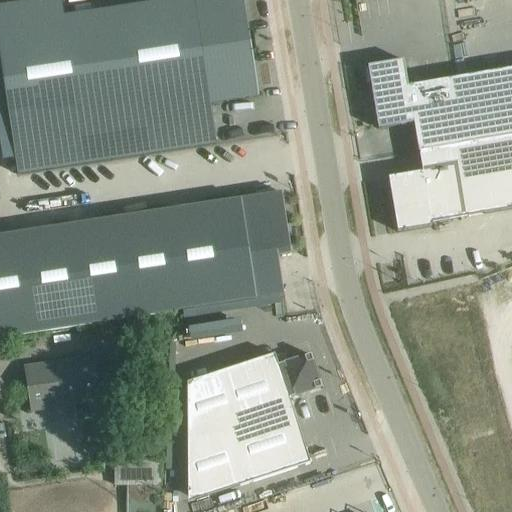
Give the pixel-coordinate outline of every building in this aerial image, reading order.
[(61,0),(47,0),(0,7),(0,61),(17,175),(216,144),(210,105),(259,97),(243,0),(179,0),(64,18),(61,0)] [(404,60),(368,67),(378,130),(413,124),(418,153),(486,141),(511,136),(511,68),(408,86),(404,60)] [(421,172),(388,178),(397,232),(431,226),(431,224),(511,209),(511,136),(486,141),(418,153),(421,172)] [(0,338),(284,295),(278,256),(290,254),(291,254),(290,250),(289,250),(281,197),(282,197),(282,193),(281,193),(241,199),(0,236),(0,338)] [(160,318),(128,323),(135,371),(159,367),(163,366),(160,344),(164,344),(162,335),(161,329),(160,318)] [(221,372),(187,383),(188,444),(222,432),(240,486),(310,463),(289,398),(321,388),(310,355),(278,366),(275,355),(221,372)] [(94,358),(25,368),(31,412),(73,405),(76,421),(105,416),(108,369),(96,370),(94,358)] [(161,461),(114,461),(114,486),(126,486),(126,511),(160,511),(161,486),(161,461)]
